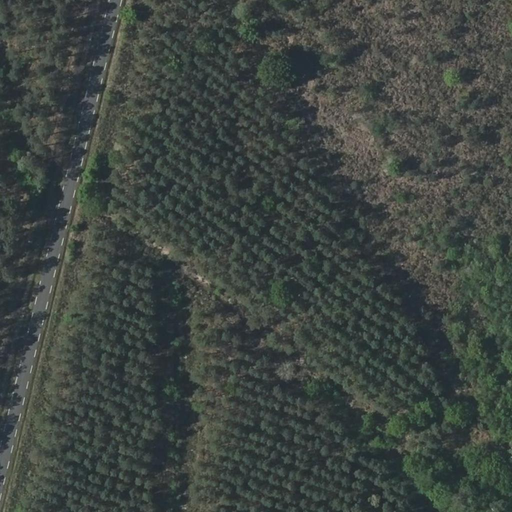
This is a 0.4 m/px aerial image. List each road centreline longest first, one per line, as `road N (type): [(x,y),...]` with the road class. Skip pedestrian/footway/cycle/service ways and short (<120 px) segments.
road 1 (track): [(66,188),(205,289),(365,424),(442,511)]
road 2 (secondary): [(112,0),(0,458)]
road 3 (track): [(187,276),(185,511)]
